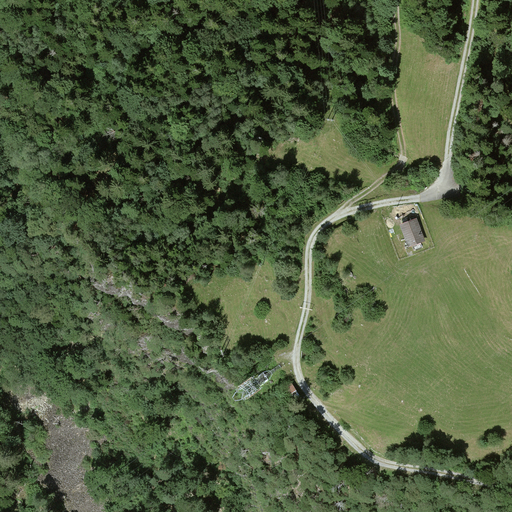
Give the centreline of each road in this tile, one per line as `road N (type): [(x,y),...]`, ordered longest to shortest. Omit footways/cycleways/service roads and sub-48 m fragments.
road 1 (track): [(429,195),(338,213),(309,236),(296,352),(301,383),(383,465),(511,483)]
road 2 (track): [(395,0),(391,102),(404,165),(338,213)]
road 3 (track): [(429,195),(448,183),(446,138),(474,0)]
